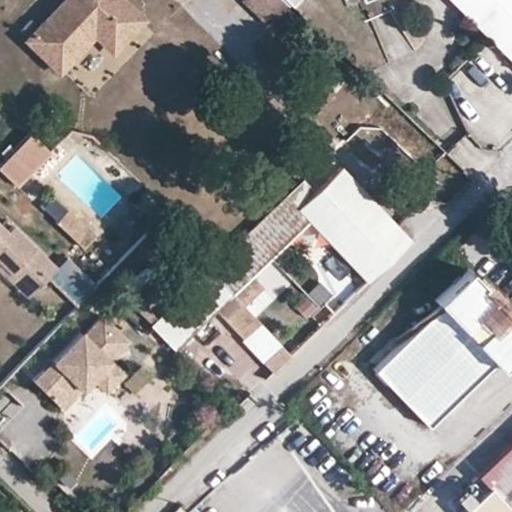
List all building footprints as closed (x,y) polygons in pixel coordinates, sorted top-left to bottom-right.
[(118,0),(63,0),(28,38),(57,65),(92,29),(112,47),(139,19),(118,0)] [(243,0),(270,25),(293,0),(243,0)] [(511,0),(452,0),(511,60),(511,0)] [(50,151),(30,132),(0,164),(0,166),(18,184),(50,151)] [(313,188),(296,203),(366,277),(409,237),(339,163),(313,188)] [(302,176),(285,192),(296,203),(313,188),(302,176)] [(212,306),(267,365),(270,368),(287,351),(284,347),(230,289),(308,215),(296,203),(285,192),(283,191),(207,267),(149,321),(173,344),(212,306)] [(67,204),(54,219),(82,245),(95,230),(67,204)] [(0,262),(9,271),(6,275),(27,295),(55,265),(12,223),(5,229),(0,224),(0,262)] [(372,368),(426,424),(493,361),(497,364),(511,349),(511,316),(505,309),(499,315),(483,297),(487,293),(478,284),(465,269),(433,299),(439,304),(372,368)] [(505,309),(511,316),(511,299),(488,274),(478,284),(487,293),(483,297),(499,315),(505,309)] [(320,280),(292,301),(304,317),(332,296),(320,280)] [(113,348),(132,329),(107,305),(88,325),(85,321),(38,370),(67,397),(96,366),(110,380),(128,362),(113,348)] [(511,439),(476,472),(511,511),(511,439)]
